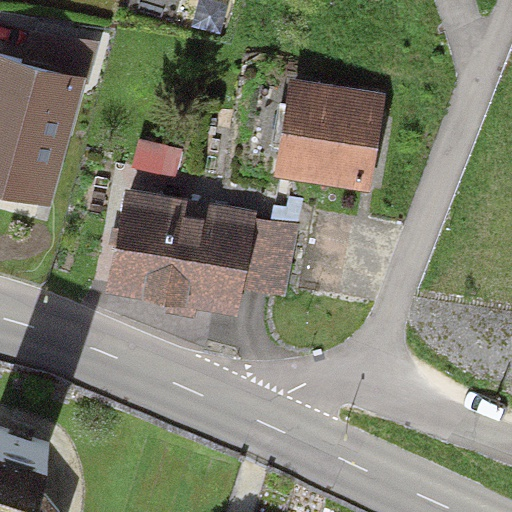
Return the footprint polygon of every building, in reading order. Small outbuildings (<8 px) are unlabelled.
[(82,84),(0,63),(0,193),(51,206),(82,84)] [(290,77),(275,175),(371,190),(386,91),(290,77)] [(183,150),(139,137),(130,167),(175,179),(183,150)] [(124,188),(106,294),(237,316),(242,288),(254,217),(255,210),(124,188)] [(254,217),(242,288),(285,296),(297,224),(254,217)] [(51,444),(0,426),(0,511),(58,511),(39,490),(51,444)]
